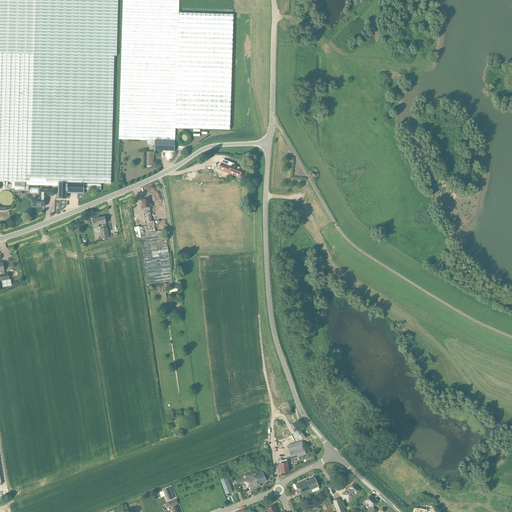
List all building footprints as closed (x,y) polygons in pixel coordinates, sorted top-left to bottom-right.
[(0,0),(0,180),(26,181),(27,185),(59,186),(58,199),(67,199),(67,193),(84,193),(84,183),(111,184),(114,56),(117,56),(118,0),(0,0)] [(155,151),(175,151),(175,141),(175,128),(193,129),(230,130),(233,14),(179,13),(179,0),(123,0),(123,6),(119,139),(155,140),(155,151)] [(191,136),(191,135),(190,133),(189,132),(188,131),(187,130),(186,130),(185,130),(184,130),(183,131),(182,131),(181,132),(180,133),(180,134),(180,136),(180,138),(181,139),(182,140),(183,141),(185,141),(186,141),(187,141),(189,140),(190,139),(190,138),(191,136)] [(223,159),(219,170),(230,174),(230,173),(240,177),(243,169),(233,166),(234,164),(223,159)] [(218,166),(210,167),(211,178),(219,177),(218,166)] [(14,196),(14,195),(13,193),(12,192),(11,191),(10,190),(9,190),(8,189),(6,189),(5,189),(4,190),(3,190),(1,191),(0,193),(0,199),(1,201),(2,202),(3,202),(4,203),(5,203),(6,204),(8,203),(9,203),(10,203),(11,202),(12,201),(13,199),(14,198),(14,196)] [(32,206),(39,207),(39,206),(46,206),(46,196),(54,196),(54,189),(40,189),(40,198),(33,198),(32,206)] [(149,199),(142,200),(143,209),(146,208),(146,212),(145,212),(146,222),(152,221),(150,211),(150,208),(152,207),(152,203),(150,203),(149,199)] [(254,207),(254,205),(253,204),(252,203),(251,202),(250,202),(249,202),(248,202),(247,202),(246,203),(245,205),(244,206),(244,207),(244,208),(245,209),(246,210),(247,211),(248,211),(249,212),(251,211),(253,210),(253,209),(254,208),(254,207)] [(97,219),(92,220),(94,228),(99,227),(98,225),(102,224),(103,228),(100,228),(102,239),(109,238),(106,223),(105,217),(97,218),(97,219)] [(3,263),(0,262),(0,272),(1,275),(0,275),(1,281),(2,281),(3,288),(12,286),(10,280),(8,273),(5,274),(3,263)] [(298,437),(300,440),(302,438),(303,440),(308,437),(303,430),(298,433),(300,435),(298,437)] [(306,455),(302,441),(287,446),(292,459),(306,455)] [(287,460),(280,461),(280,464),(281,473),(288,472),(287,460)] [(249,487),(251,489),(261,486),(260,484),(266,481),(263,473),(256,475),(256,473),(234,481),(236,486),(246,484),(247,487),(249,487)] [(220,480),(226,495),(232,492),(227,477),(220,480)] [(297,485),(302,495),(311,491),(310,490),(318,487),(314,478),(307,481),(306,481),(297,485)] [(353,483),(342,494),(349,502),(360,490),(353,483)] [(19,489),(19,487),(18,485),(17,484),(16,484),(14,484),(12,484),(11,484),(11,485),(10,486),(9,487),(9,488),(9,489),(9,490),(10,492),(11,493),(12,493),(14,494),(15,494),(17,492),(18,492),(19,491),(19,489)] [(367,511),(377,511),(378,511),(373,508),(377,503),(369,496),(365,501),(372,507),(367,511)] [(171,508),(172,511),(178,511),(176,506),(176,505),(178,504),(175,497),(170,498),(171,501),(169,503),(171,508)] [(333,501),(336,511),(344,511),(340,498),(333,501)]
